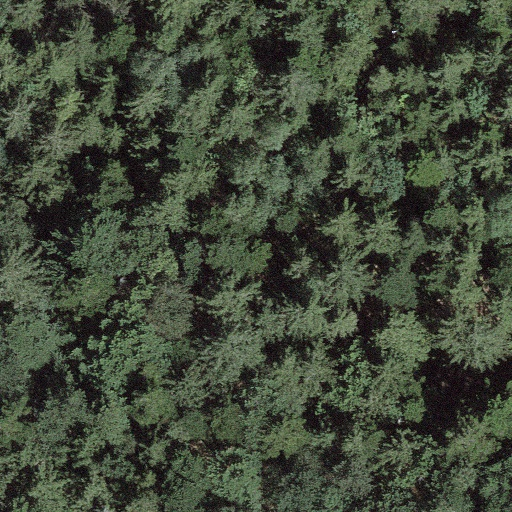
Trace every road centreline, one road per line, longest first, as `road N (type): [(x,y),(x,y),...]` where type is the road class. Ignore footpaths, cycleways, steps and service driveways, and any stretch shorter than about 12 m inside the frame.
road 1 (track): [(49,367),(415,366),(511,376)]
road 2 (track): [(49,367),(41,297),(0,214)]
